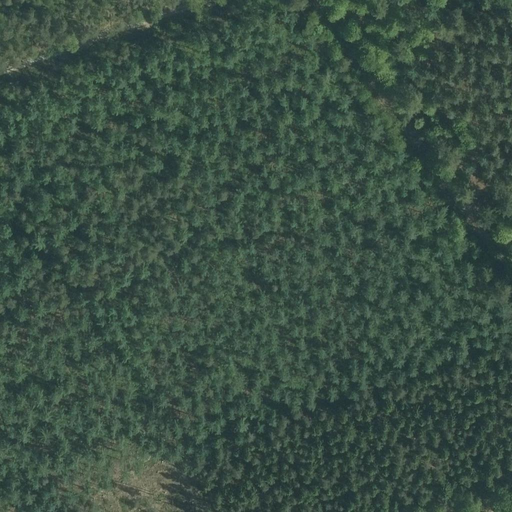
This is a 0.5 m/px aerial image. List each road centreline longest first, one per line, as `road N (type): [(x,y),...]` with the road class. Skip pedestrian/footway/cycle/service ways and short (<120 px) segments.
road 1 (track): [(511,282),(316,0)]
road 2 (track): [(213,0),(0,75)]
